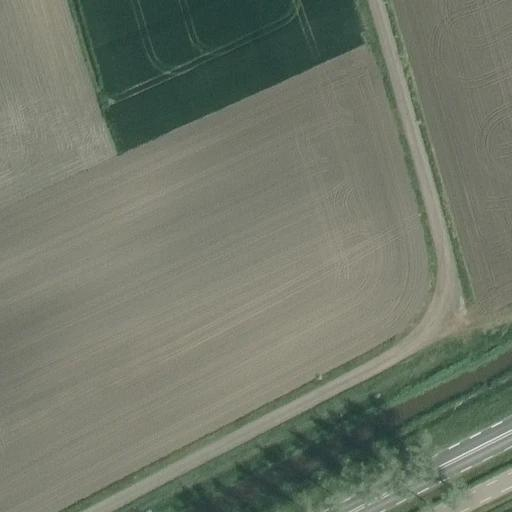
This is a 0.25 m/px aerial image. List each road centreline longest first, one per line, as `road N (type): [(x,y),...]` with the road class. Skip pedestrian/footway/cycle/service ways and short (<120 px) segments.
road 1 (track): [(93,511),(407,346),(442,314),(451,275),(374,0)]
road 2 (primary): [(356,511),(511,436)]
